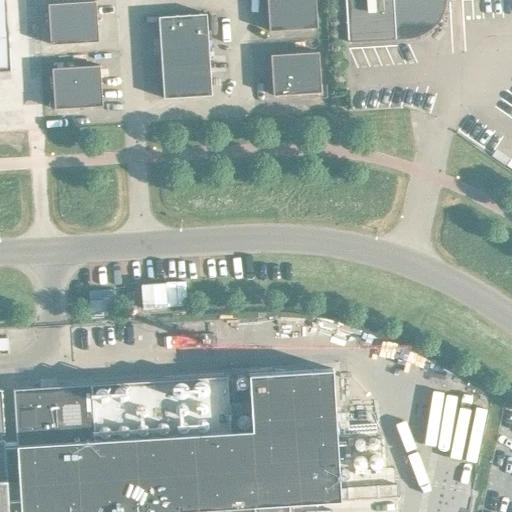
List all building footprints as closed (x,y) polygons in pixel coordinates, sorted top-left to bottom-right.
[(0,0),(0,63),(11,63),(7,0),(0,0)] [(48,0),(51,38),(99,35),(96,0),(48,0)] [(268,0),(270,24),(318,21),(316,0),(268,0)] [(511,0),(346,0),(349,33),(389,31),(400,27),(410,20),(419,9),(423,0),(511,0)] [(159,10),(162,51),(210,48),(207,7),(159,10)] [(271,48),(274,89),(322,86),(319,45),(271,48)] [(210,48),(162,51),(164,92),(212,89),(210,48)] [(52,62),(55,102),(103,99),(100,59),(52,62)] [(333,91),(333,99),(341,98),(341,91),(333,91)] [(0,511),(160,511),(159,502),(254,496),(254,511),(292,511),(292,497),(342,494),(341,493),(398,490),(397,478),(341,481),(333,362),(249,367),(252,423),(231,424),(228,369),(13,382),(20,492),(9,493),(2,382),(0,382),(0,511)]
